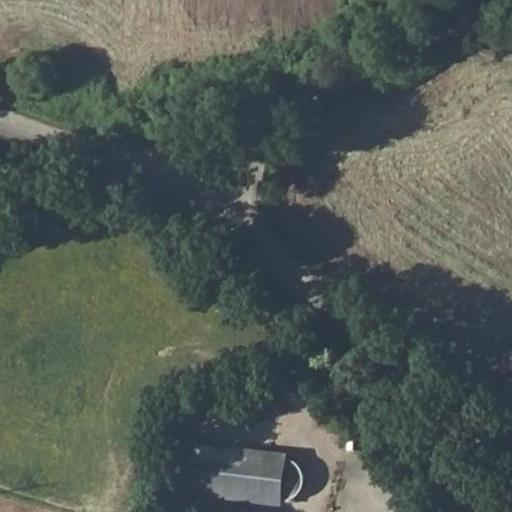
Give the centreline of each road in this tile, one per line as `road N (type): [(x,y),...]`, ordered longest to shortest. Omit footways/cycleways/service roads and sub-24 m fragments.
road 1 (residential): [(0,118),(191,185),(346,296),(511,438)]
road 2 (track): [(487,5),(278,114),(230,150)]
road 3 (track): [(252,229),(230,150),(183,143),(116,158)]
